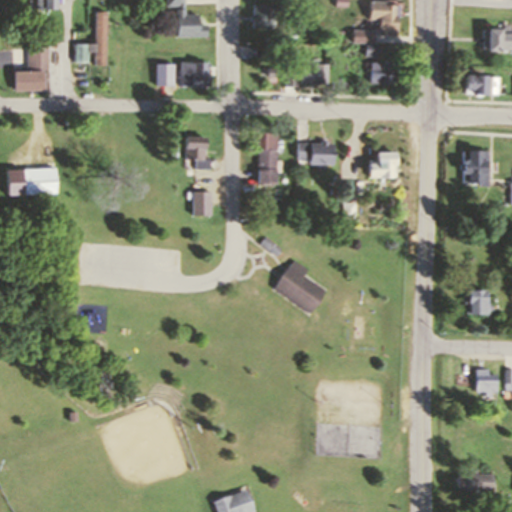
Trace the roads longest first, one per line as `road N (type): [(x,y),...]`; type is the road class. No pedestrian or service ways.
road 1 (secondary): [(423,511),(432,0)]
road 2 (residential): [(432,114),(0,103)]
road 3 (residential): [(232,0),(236,249),(232,267),(212,281),(177,283)]
